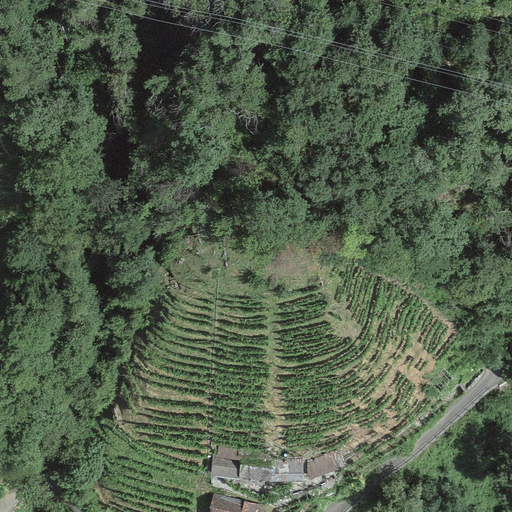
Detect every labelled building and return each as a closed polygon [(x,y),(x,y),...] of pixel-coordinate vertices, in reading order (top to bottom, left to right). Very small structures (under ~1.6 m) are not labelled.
[(333,453),(307,463),(313,478),(339,468),(333,453)] [(240,458),(212,455),(209,475),(238,478),(238,476),(240,460),(240,458)] [(271,458),(271,463),(269,480),(301,480),(301,460),(271,458)] [(271,463),(240,460),(238,476),(269,480),(271,463)] [(261,511),(262,506),(212,496),(209,511),(261,511)]
